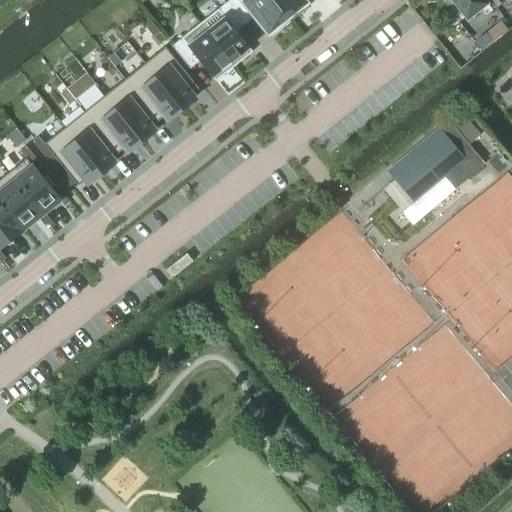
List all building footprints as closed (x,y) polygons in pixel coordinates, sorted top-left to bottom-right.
[(229,0),(227,2),(245,25),(254,17),(271,38),(289,23),(286,19),(271,0),(229,0)] [(271,0),(286,19),(289,23),(308,8),(301,0),(271,0)] [(449,0),(467,21),(479,11),(487,5),(483,0),(449,0)] [(227,2),(199,25),(234,68),(252,53),(236,33),(245,25),(227,2)] [(158,32),(151,23),(147,26),(145,27),(152,37),(154,35),(158,32)] [(199,25),(171,48),(189,70),(199,62),(215,83),(234,68),(199,25)] [(485,33),(474,42),(481,51),(492,43),(485,33)] [(144,64),(181,110),(194,99),(191,95),(198,90),(164,48),(144,64)] [(181,110),(144,64),(124,80),(158,122),(164,117),(167,121),(181,110)] [(151,127),(158,122),(124,80),(104,96),(141,142),(154,131),(151,127)] [(141,142),(104,96),(84,112),(118,154),(124,149),(127,153),(141,142)] [(118,154),(84,112),(64,128),(101,174),(114,163),(111,159),(118,154)] [(101,174),(64,128),(44,144),(38,136),(31,142),(39,151),(45,147),(52,156),(60,165),(67,174),(74,183),(77,187),(84,181),(87,185),(101,174)] [(393,179),(412,202),(444,177),(453,188),(481,165),(450,128),(444,133),(442,131),(438,133),(436,130),(386,171),(393,179)] [(24,160),(7,174),(41,216),(44,213),(59,201),(57,198),(49,188),(42,179),(35,170),(27,161),(33,156),(25,147),(18,153),(24,160)] [(45,147),(39,151),(46,161),(52,156),(45,147)] [(33,156),(27,161),(35,170),(40,165),(33,156)] [(60,165),(52,156),(46,161),(54,170),(60,165)] [(40,165),(35,170),(42,179),(48,174),(40,165)] [(60,165),(54,170),(61,179),(67,174),(60,165)] [(7,174),(0,179),(0,201),(23,230),(37,218),(45,227),(51,222),(44,213),(41,216),(7,174)] [(48,174),(42,179),(49,188),(55,184),(48,174)] [(74,183),(67,174),(61,179),(68,188),(74,183)] [(426,211),(453,188),(444,177),(412,202),(393,179),(381,188),(390,199),(397,207),(411,223),(426,211)] [(55,184),(49,188),(57,198),(63,193),(55,184)] [(0,201),(0,230),(9,241),(23,230),(0,201)] [(0,230),(0,248),(9,241),(0,230)] [(174,277),(192,263),(192,262),(186,255),(168,269),(174,277)]
